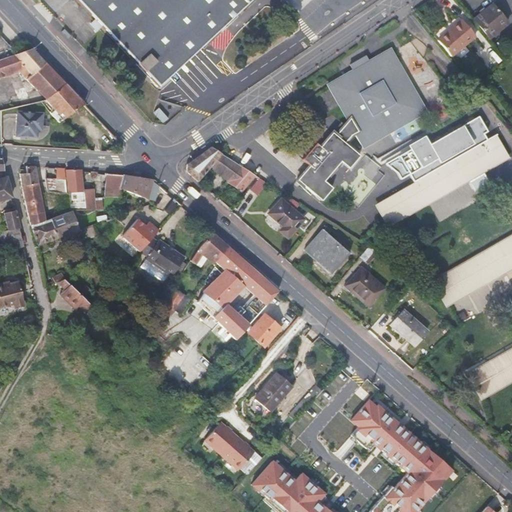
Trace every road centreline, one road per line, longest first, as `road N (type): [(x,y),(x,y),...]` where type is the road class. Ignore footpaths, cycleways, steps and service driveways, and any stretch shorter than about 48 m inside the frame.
road 1 (secondary): [(153,158),(511,479)]
road 2 (tertiary): [(153,158),(198,138),(397,0)]
road 3 (secondary): [(6,0),(153,158)]
road 4 (residential): [(0,151),(153,158)]
